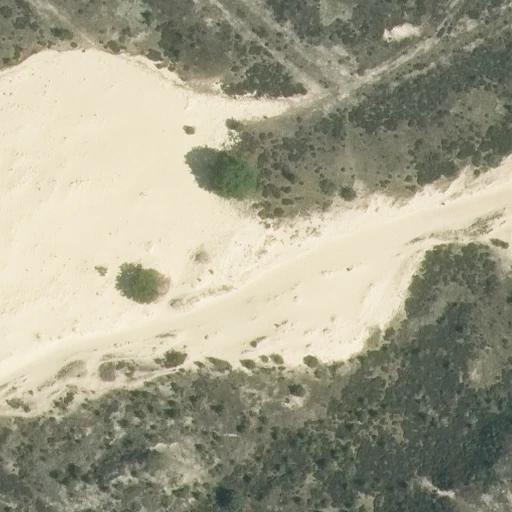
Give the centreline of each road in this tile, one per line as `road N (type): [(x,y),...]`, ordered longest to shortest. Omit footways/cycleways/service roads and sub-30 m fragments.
road 1 (track): [(455,0),(355,86),(286,105),(217,111),(107,59),(43,0)]
road 2 (track): [(384,231),(217,305),(49,354),(0,380)]
road 3 (track): [(384,231),(333,92),(227,0)]
road 4 (track): [(511,195),(384,231)]
